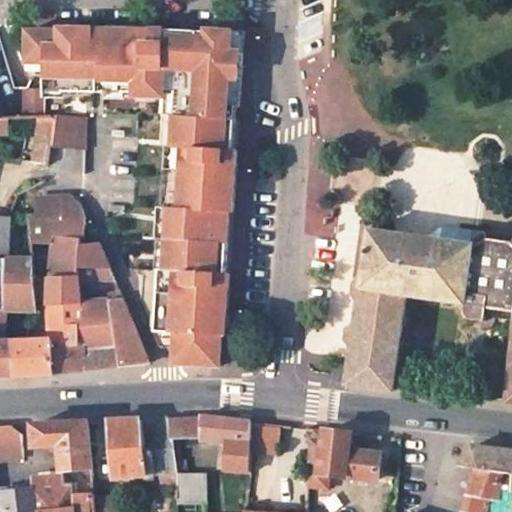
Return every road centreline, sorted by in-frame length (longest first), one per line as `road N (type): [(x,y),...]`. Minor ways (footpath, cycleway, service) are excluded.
road 1 (unclassified): [(284,0),(295,130),(277,397)]
road 2 (residential): [(166,396),(164,372),(97,199),(98,120)]
road 3 (tertiary): [(277,397),(449,418)]
road 4 (tertiary): [(0,403),(166,396)]
